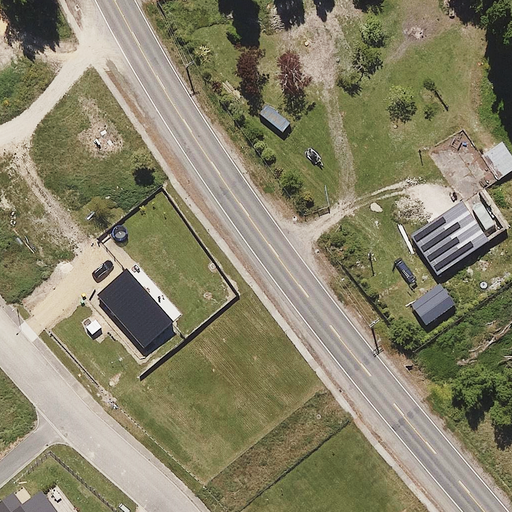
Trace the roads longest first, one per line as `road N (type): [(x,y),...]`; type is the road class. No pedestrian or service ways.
road 1 (primary): [(114,0),(216,171),(335,332),(487,511)]
road 2 (residential): [(175,511),(0,333)]
